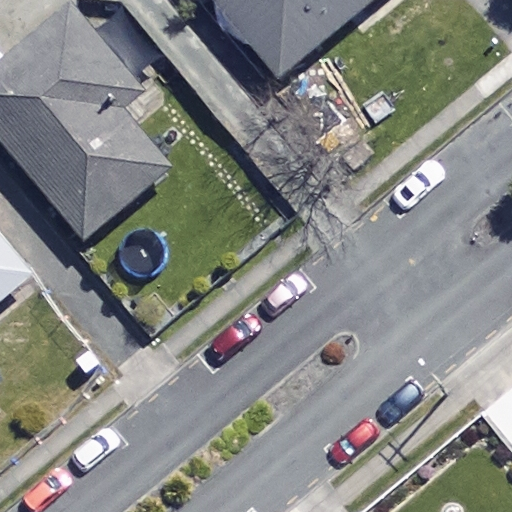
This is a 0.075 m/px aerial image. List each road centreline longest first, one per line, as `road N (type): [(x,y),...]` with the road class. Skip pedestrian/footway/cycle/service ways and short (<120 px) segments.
road 1 (residential): [(87,511),(291,348),(333,322),(376,317)]
road 2 (residential): [(376,317),(354,383),(205,511)]
road 3 (residential): [(429,274),(447,219),(511,158)]
